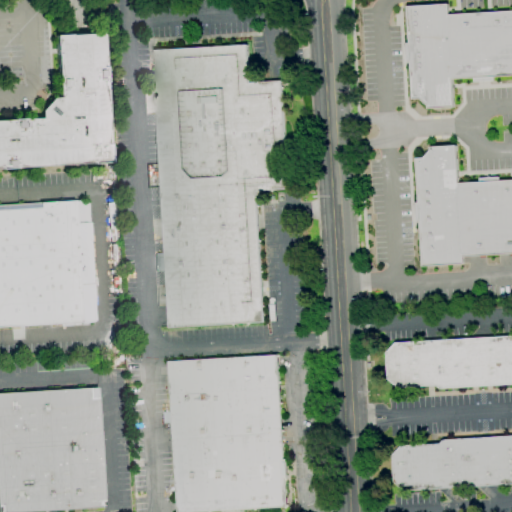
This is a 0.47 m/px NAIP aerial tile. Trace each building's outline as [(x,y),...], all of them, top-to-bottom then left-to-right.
[(511,75),(492,77),(492,81),(473,82),(473,78),(452,79),(454,107),(428,108),(428,106),(420,99),(412,99),(410,63),(407,63),(406,44),(409,44),(406,7),(448,4),(448,15),(511,11),(511,75)] [(51,99),(59,98),(55,36),(70,35),(70,36),(103,34),(104,67),(105,67),(106,82),(105,82),(109,144),(110,144),(111,162),(15,168),(0,169),(0,120),(12,120),(27,119),(41,119),(40,111),(51,99)] [(169,328),(166,272),(156,272),(155,254),(165,253),(153,51),(247,45),(249,83),(280,81),(287,189),(255,191),(263,322),(169,328)] [(511,253),(462,257),(463,264),(422,266),(419,222),(415,222),(414,203),(418,203),(415,159),(423,158),(430,150),(430,148),(456,146),(458,184),(479,183),(479,179),(498,178),(498,181),(511,180),(511,253)] [(0,327),(0,205),(74,201),(82,322),(0,327)] [(511,384),(439,389),(436,386),(398,388),(388,379),(386,353),(395,344),(511,336),(511,384)] [(195,511),(176,511),(172,423),(163,424),(163,413),(171,412),(168,362),(276,356),(283,460),(285,460),(286,479),(284,479),(285,507),(195,511)] [(17,511),(0,511),(0,393),(97,388),(104,507),(17,511)] [(511,484),(404,491),(393,482),(392,456),(401,446),(439,444),(442,441),(511,436),(511,484)]
